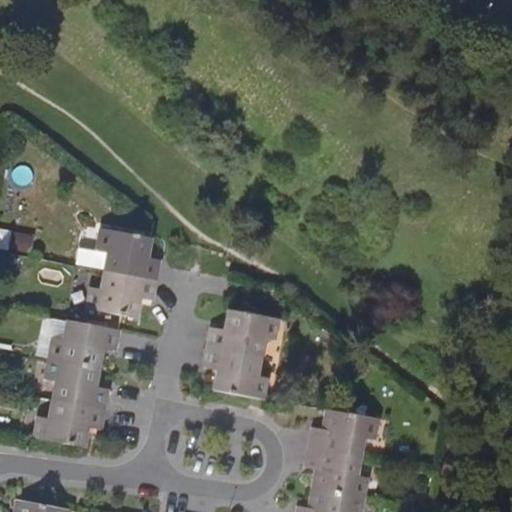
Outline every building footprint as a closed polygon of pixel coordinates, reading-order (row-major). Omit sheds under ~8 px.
[(109,248),(105,268),(157,278),(161,258),(149,255),(153,236),(103,227),(100,246),(109,248)] [(32,252),(35,234),(13,230),(10,248),(32,252)] [(141,294),(154,297),(157,278),(105,268),(101,287),(92,285),(89,307),(137,315),(141,294)] [(225,326),(212,324),(208,345),(260,355),(264,335),(274,336),(277,317),(229,307),(225,326)] [(103,346),(116,348),(120,328),(86,322),(45,313),(38,353),(50,355),(100,365),(103,346)] [(260,355),(208,345),(204,365),(218,368),(213,387),(262,396),(266,377),(257,375),(260,355)] [(96,386),(100,365),(50,355),(47,376),(56,378),(52,396),(105,407),(109,388),(96,386)] [(105,407),(52,396),(48,417),(39,415),(35,435),(84,445),(88,424),(100,427),(105,407)] [(313,426),(310,445),(362,456),(366,436),(374,437),(378,418),(348,412),(330,408),(326,428),(313,426)] [(358,475),(362,456),(310,445),(306,465),(318,468),(314,487),(364,496),(367,478),(358,475)] [(360,511),(364,496),(314,487),(311,507),(298,505),(297,511),(360,511)] [(15,511),(68,511),(69,509),(19,498),(15,511)]
